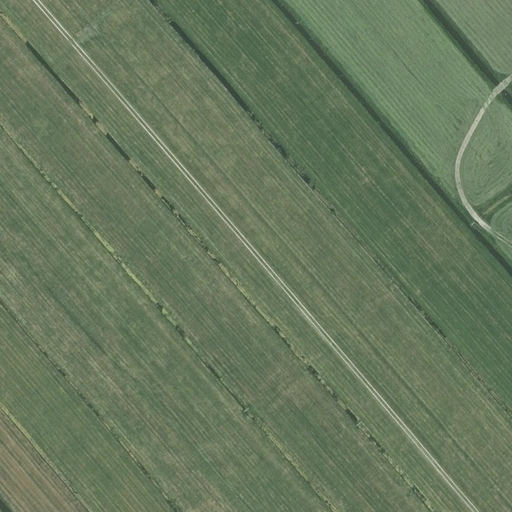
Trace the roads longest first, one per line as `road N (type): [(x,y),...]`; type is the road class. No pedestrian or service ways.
road 1 (track): [(477,511),(33,0)]
road 2 (track): [(511,244),(475,218),(456,179),(461,150),(511,81)]
